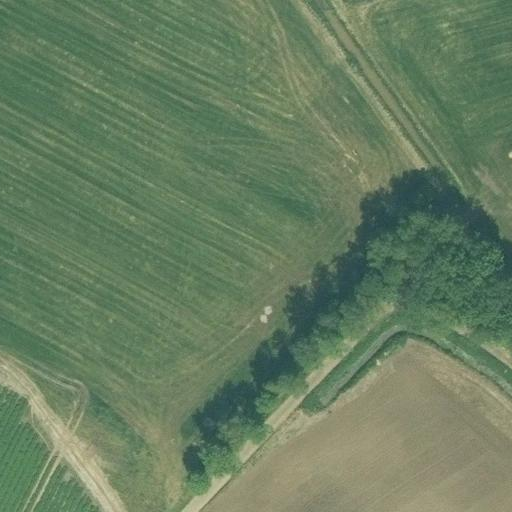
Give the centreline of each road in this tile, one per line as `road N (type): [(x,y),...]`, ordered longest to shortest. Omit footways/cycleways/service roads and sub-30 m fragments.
road 1 (track): [(186,511),(480,201)]
road 2 (track): [(389,299),(450,317),(511,367)]
